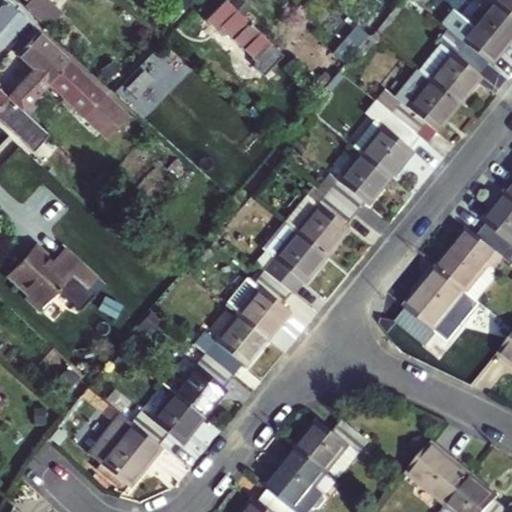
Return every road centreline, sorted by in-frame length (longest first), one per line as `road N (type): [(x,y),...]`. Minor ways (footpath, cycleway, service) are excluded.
road 1 (residential): [(511,106),(322,338)]
road 2 (residential): [(322,338),(186,511)]
road 3 (residential): [(322,338),(511,432)]
